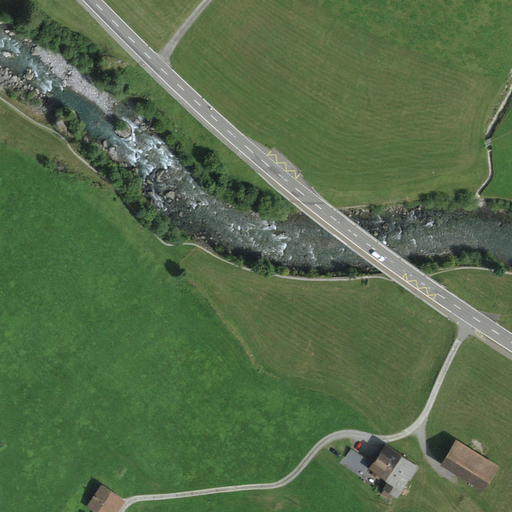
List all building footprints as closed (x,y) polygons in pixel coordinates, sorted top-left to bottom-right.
[(457,441),(442,467),(487,493),(502,467),(457,441)] [(385,477),(401,454),(387,445),(380,455),(377,453),(374,458),(376,460),(371,468),(375,470),(373,474),(378,478),(381,475),(385,477)] [(359,480),(371,467),(353,451),(342,464),(359,480)] [(401,454),(385,477),(388,479),(383,487),(381,493),(390,499),(392,495),(394,496),(416,464),(401,454)] [(106,489),(93,509),(96,511),(120,511),(127,503),(106,489)]
